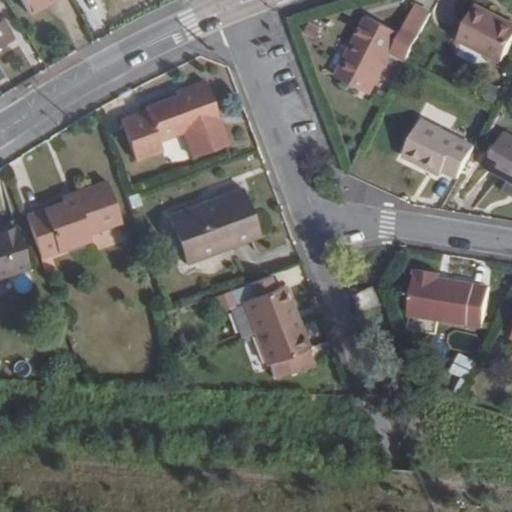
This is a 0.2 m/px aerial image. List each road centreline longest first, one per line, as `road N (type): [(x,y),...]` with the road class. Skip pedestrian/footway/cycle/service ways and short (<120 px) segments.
road 1 (residential): [(418,511),(306,210)]
road 2 (residential): [(230,7),(142,47),(0,132)]
road 3 (residential): [(306,210),(230,7)]
road 4 (residential): [(511,243),(306,210)]
